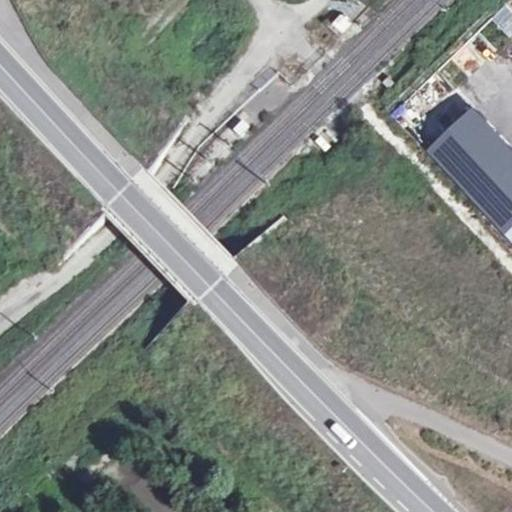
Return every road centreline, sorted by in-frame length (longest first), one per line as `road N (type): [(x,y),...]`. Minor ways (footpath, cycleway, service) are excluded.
road 1 (secondary): [(432,511),(204,287),(0,67)]
road 2 (track): [(0,314),(74,268),(160,180),(282,32),(322,0)]
